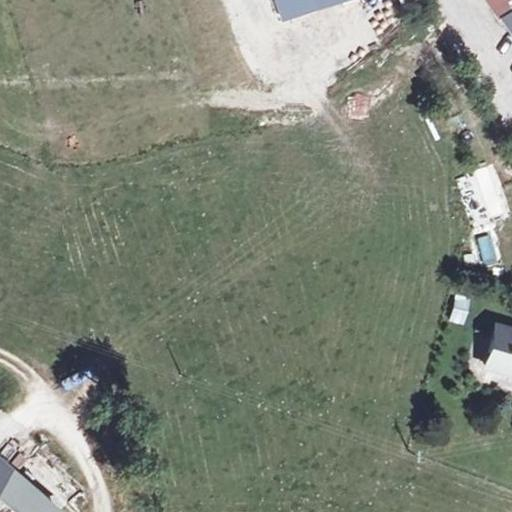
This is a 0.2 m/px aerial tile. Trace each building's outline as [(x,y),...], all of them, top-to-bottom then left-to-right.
[(272,0),(278,13),(312,0),(272,0)] [(511,0),(484,0),(500,21),(507,15),(511,21),(511,0)] [(471,221),(502,211),(489,168),(457,177),(471,221)] [(448,290),(441,316),(456,320),(462,294),(448,290)] [(511,333),(491,327),(481,364),(511,371),(511,333)] [(0,432),(0,511),(42,511),(14,487),(37,461),(3,430),(0,432)]
